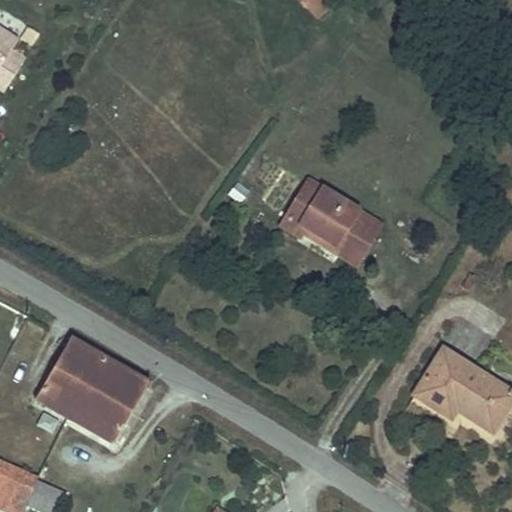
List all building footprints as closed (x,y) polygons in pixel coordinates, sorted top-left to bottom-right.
[(299,0),(317,18),(336,0),(299,0)] [(15,43),(0,33),(0,93),(1,95),(21,63),(8,54),(15,43)] [(305,228),(324,240),(343,252),(341,256),(355,265),(378,228),(309,185),(283,228),(299,238),(302,232),(305,228)] [(305,228),(302,232),(341,256),(343,252),(324,240),(305,228)] [(39,396),(37,395),(35,399),(115,444),(148,386),(120,370),(69,340),(67,344),(68,345),(39,396)] [(455,411),(474,422),(492,434),(511,400),(511,394),(442,350),(413,396),(450,419),(455,411)] [(0,508),(7,511),(22,511),(26,504),(44,511),(58,511),(67,494),(0,462),(0,508)]
